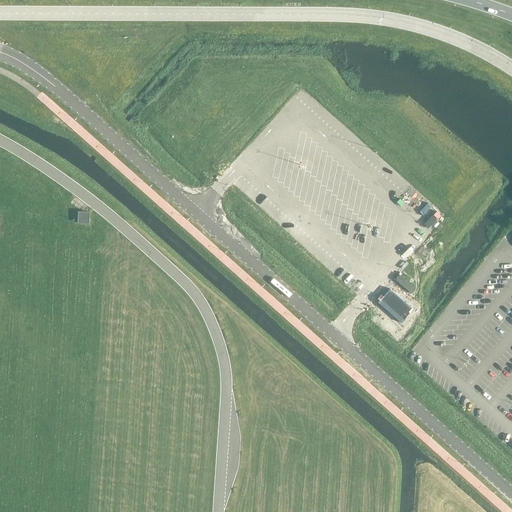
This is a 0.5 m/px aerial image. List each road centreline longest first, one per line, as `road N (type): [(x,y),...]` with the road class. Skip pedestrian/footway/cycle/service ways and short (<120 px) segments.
road 1 (unclassified): [(0,52),(200,209),(511,491)]
road 2 (unclassified): [(511,70),(452,38),(373,17),(0,11)]
